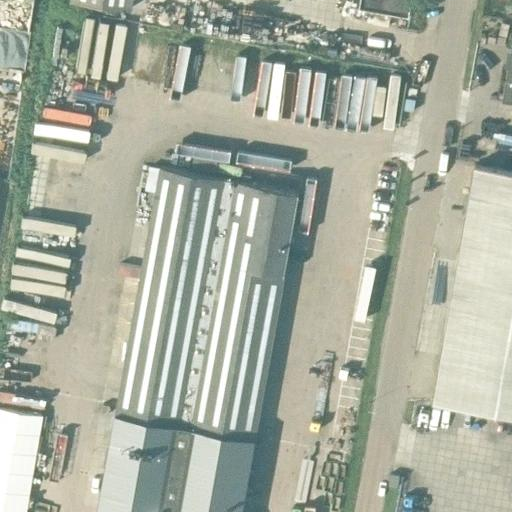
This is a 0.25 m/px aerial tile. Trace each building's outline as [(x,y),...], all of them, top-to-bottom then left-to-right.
[(84,0),(78,32),(387,89),(403,4),(382,0),(84,0)] [(511,47),(502,101),(511,102),(511,47)] [(511,170),(475,164),(434,401),(511,414),(511,170)] [(107,511),(241,511),(300,191),(160,166),(97,510),(107,511)] [(0,402),(0,511),(29,511),(45,410),(0,402)]
